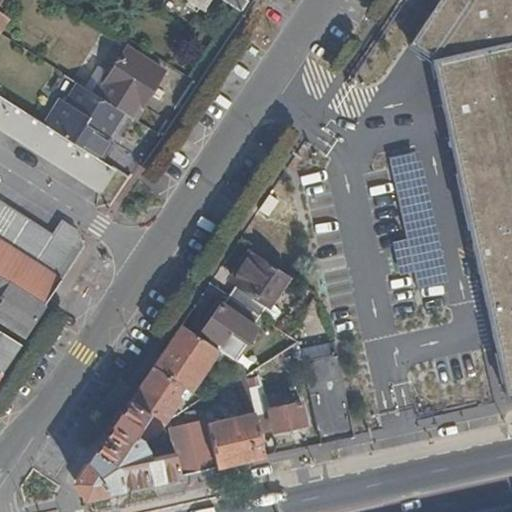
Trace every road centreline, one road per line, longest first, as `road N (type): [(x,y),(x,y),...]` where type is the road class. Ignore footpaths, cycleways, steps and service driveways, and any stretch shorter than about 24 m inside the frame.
road 1 (unclassified): [(148,258),(323,0)]
road 2 (primary): [(511,455),(241,511)]
road 3 (unclassified): [(0,483),(148,258)]
road 4 (residential): [(148,258),(0,163)]
